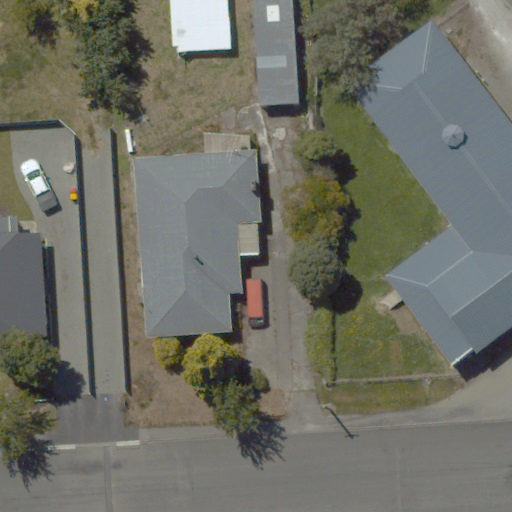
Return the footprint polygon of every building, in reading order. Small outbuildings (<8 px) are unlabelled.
[(230,0),(166,0),(168,56),(232,54),(230,0)] [(295,0),(252,0),(257,109),(301,107),(295,0)] [(511,138),(434,32),(356,89),(456,225),(385,277),(453,370),(511,326),(511,138)] [(242,257),(261,257),(257,152),(135,156),(141,334),(232,331),(231,294),(243,294),(242,257)] [(0,188),(0,338),(45,337),(42,187),(0,188)] [(114,332),(65,332),(66,394),(115,393),(114,332)]
